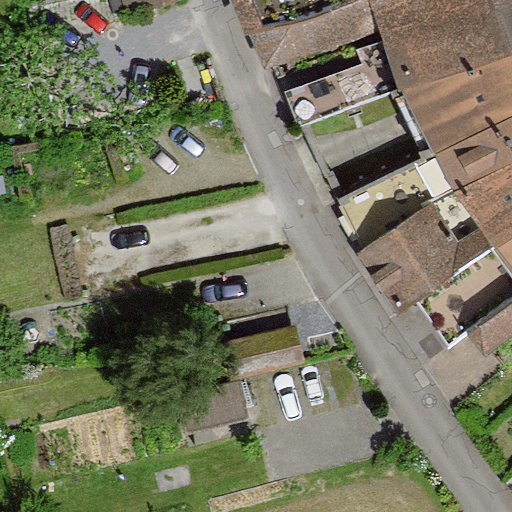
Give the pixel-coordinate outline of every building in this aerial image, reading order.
[(126,0),(129,12),(165,6),(180,0),(126,0)] [(341,0),(241,0),(252,26),(253,27),(341,0)] [(381,0),(387,17),(392,36),(501,0),(341,0),(253,27),(255,31),(264,28),(274,49),(293,42),(286,21),(353,0),(381,0)] [(511,0),(501,0),(392,36),(392,38),(359,48),(364,63),(286,92),(286,93),(290,92),(300,119),(298,119),(301,126),(410,83),(511,43),(511,0)] [(441,150),(511,112),(511,43),(410,83),(301,126),(303,128),(411,86),(438,145),(421,149),(423,152),(411,158),(409,154),(406,155),(407,159),(386,169),(384,165),(381,167),(383,171),(364,179),(362,175),(359,177),(360,180),(337,197),(339,200),(439,152),(441,150)] [(511,157),(511,112),(441,150),(439,152),(339,200),(365,249),(457,187),(461,189),(511,157)] [(457,187),(365,249),(403,308),(421,296),(497,240),(511,228),(511,157),(461,189),(457,187)] [(511,296),(511,228),(497,240),(421,296),(453,341),(511,296)] [(511,296),(453,341),(455,343),(472,331),(485,347),(511,325),(511,296)] [(293,329),(227,344),(234,373),(299,358),(293,329)] [(247,417),(238,383),(179,397),(187,432),(247,417)]
